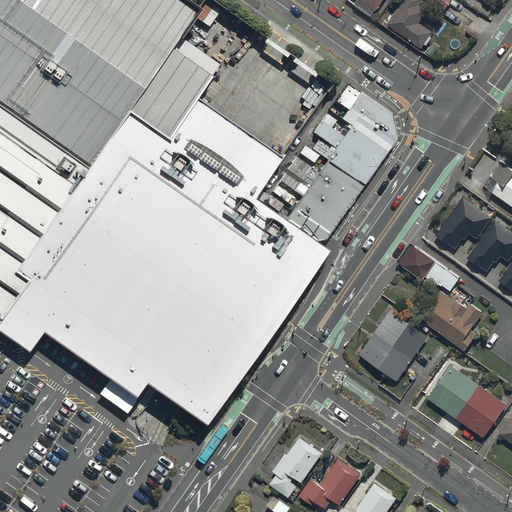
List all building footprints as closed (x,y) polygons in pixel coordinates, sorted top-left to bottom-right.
[(178,29),(199,0),(0,0),(0,98),(9,105),(29,118),(52,133),(83,154),(178,29)] [(357,0),(377,13),(385,0),(357,0)] [(423,2),(420,0),(405,0),(386,28),(422,52),(425,47),(426,48),(432,40),(430,38),(432,34),(419,25),(427,14),(419,8),(423,2)] [(452,0),(425,0),(445,12),(452,0)] [(42,324),(135,389),(145,374),(162,385),(167,389),(178,397),(184,400),(205,415),(325,243),(319,238),(286,216),(252,192),(280,152),(196,94),(221,58),(178,29),(83,154),(60,187),(47,206),(34,225),(9,261),(23,271),(2,307),(0,310),(0,325),(22,341),(28,345),(42,324)] [(390,110),(358,88),(357,91),(345,83),(333,100),(345,109),(339,117),(349,124),(286,216),(319,238),(323,238),(394,136),(390,110)] [(0,310),(2,307),(23,271),(9,261),(34,225),(47,206),(60,187),(83,154),(52,133),(29,118),(9,105),(0,98),(0,310)] [(511,166),(501,159),(484,184),(511,203),(511,166)] [(276,188),(271,194),(287,205),(291,199),(276,188)] [(462,194),(435,233),(456,248),(468,231),(476,236),(491,215),(483,209),(462,194)] [(511,229),(494,216),(466,255),(487,270),(500,253),(508,258),(511,252),(511,229)] [(448,292),(459,275),(417,245),(405,262),(448,292)] [(511,258),(499,278),(511,287),(511,258)] [(440,289),(433,300),(421,316),(462,345),(473,329),(469,326),(477,316),(482,309),(468,299),(463,306),(440,289)] [(357,351),(396,378),(429,332),(390,304),(357,351)] [(451,361),(426,395),(482,435),(506,401),(451,361)] [(511,439),(511,416),(510,415),(499,430),(511,439)] [(271,468),(275,471),(267,484),(287,496),(296,483),(290,479),(293,474),(301,479),(322,449),(299,434),(287,452),(284,450),(271,468)] [(311,503),(314,499),(325,506),(331,496),(339,501),(360,471),(337,456),(319,482),(310,476),(301,490),(298,494),(311,503)] [(384,511),(396,494),(380,483),(375,480),(356,507),(361,511),(359,511),(351,511),(343,506),(338,511),(384,511)]
